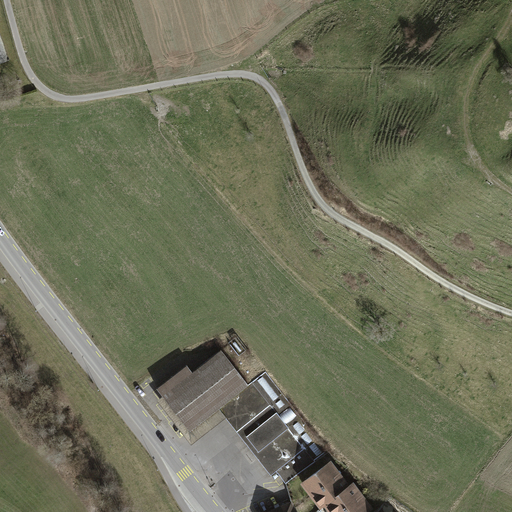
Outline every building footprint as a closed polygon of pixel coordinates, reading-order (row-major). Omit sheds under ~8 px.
[(187,365),(157,388),(163,396),(156,401),(191,445),(225,418),(264,467),(271,476),(276,472),(285,484),(315,461),(314,460),(327,451),(266,372),(249,385),(221,350),(192,372),(187,365)] [(305,481),(314,493),(338,475),(329,463),(305,481)] [(327,502),(347,487),(338,475),(314,493),(323,505),(327,502)] [(327,502),(334,511),(339,511),(360,497),(351,485),(347,487),(327,502)] [(360,497),(339,511),(365,511),(369,509),(360,497)] [(296,511),(292,502),(268,511),(296,511)]
